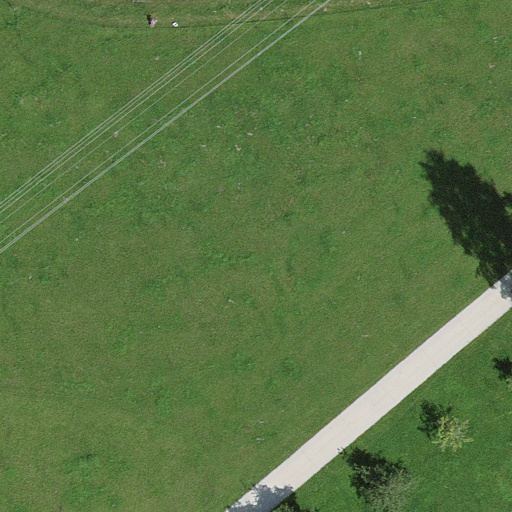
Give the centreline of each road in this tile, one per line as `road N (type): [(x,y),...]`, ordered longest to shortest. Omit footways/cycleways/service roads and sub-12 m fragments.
road 1 (track): [(511,293),(257,511)]
road 2 (track): [(168,0),(82,7),(33,0)]
